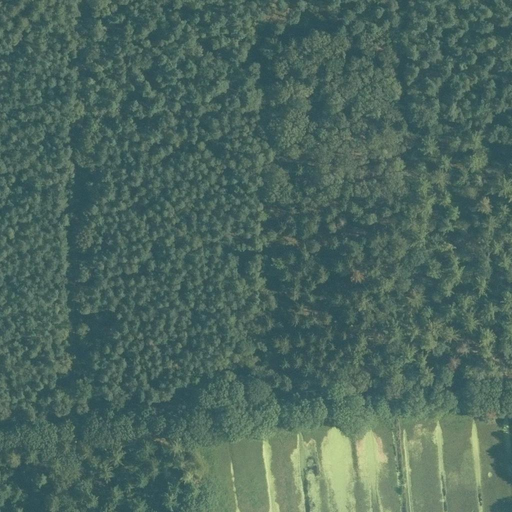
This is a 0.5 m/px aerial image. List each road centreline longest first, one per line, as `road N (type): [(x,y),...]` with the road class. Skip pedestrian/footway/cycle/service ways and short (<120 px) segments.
road 1 (track): [(73,413),(511,379)]
road 2 (track): [(87,0),(73,413)]
